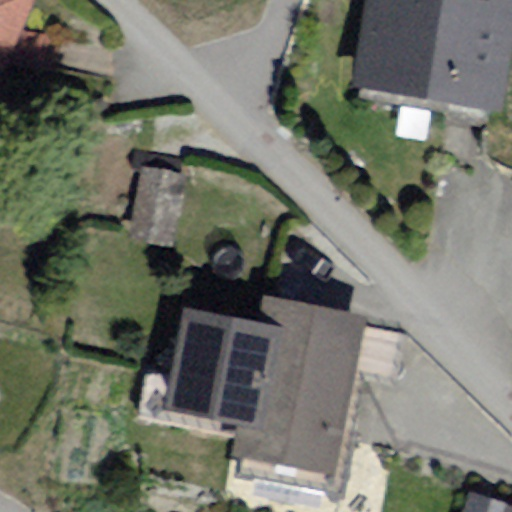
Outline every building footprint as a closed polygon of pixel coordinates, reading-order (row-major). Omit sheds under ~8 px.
[(0,0),(0,82),(8,86),(43,0),(0,0)] [(511,0),(364,0),(352,103),(503,122),(511,42),(511,0)] [(192,178),(144,172),(135,244),(183,250),(192,178)] [(268,321),(184,308),(174,373),(144,368),(134,430),(251,448),(246,479),(351,496),(379,315),(271,298),(268,321)] [(511,511),(511,503),(476,494),(471,511),(511,511)]
